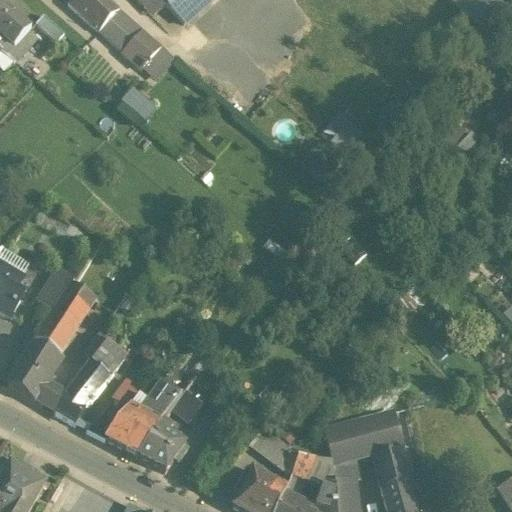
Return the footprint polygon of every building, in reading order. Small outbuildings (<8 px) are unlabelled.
[(102,0),(77,0),(66,12),(98,40),(111,25),(119,16),(119,15),(102,0)] [(130,0),(141,10),(151,0),(130,0)] [(156,0),(166,11),(177,1),(176,0),(156,0)] [(177,0),(177,1),(166,11),(186,33),(223,0),(177,0)] [(442,0),(483,36),(485,34),(486,34),(494,25),(503,14),(493,7),(498,0),(442,0)] [(29,35),(0,10),(0,42),(12,53),(12,54),(29,35)] [(142,37),(119,16),(111,25),(134,46),(142,37)] [(63,40),(42,21),(34,30),(55,49),(63,40)] [(485,34),(483,36),(496,46),(505,36),(494,25),(486,34),(485,34)] [(39,44),(29,35),(12,54),(12,53),(11,54),(23,63),(39,44)] [(161,54),(142,37),(134,46),(120,62),(139,78),(148,68),(161,54)] [(23,63),(11,54),(4,62),(12,70),(15,72),(23,63)] [(176,66),(161,54),(148,68),(162,81),(176,66)] [(4,62),(0,59),(0,75),(2,79),(12,70),(4,62)] [(115,106),(140,125),(150,113),(125,93),(115,106)] [(461,159),(476,143),(468,136),(454,152),(461,159)] [(350,239),(336,250),(353,271),(366,261),(350,239)] [(0,317),(8,322),(19,304),(12,300),(19,288),(0,276),(0,317)] [(70,289),(32,347),(60,363),(96,307),(70,289)] [(82,358),(92,366),(106,347),(114,354),(121,344),(104,330),(82,358)] [(35,406),(49,386),(64,366),(60,363),(32,347),(6,391),(33,407),(35,406)] [(92,366),(90,367),(110,383),(126,363),(114,354),(106,347),(92,366)] [(191,363),(180,378),(188,384),(199,369),(191,363)] [(68,394),(89,408),(110,383),(90,367),(88,367),(68,394)] [(111,403),(126,415),(127,414),(143,397),(126,384),(111,403)] [(35,406),(54,417),(55,416),(57,411),(66,397),(49,386),(35,406)] [(160,388),(139,416),(149,421),(149,424),(161,431),(164,427),(171,419),(183,404),(160,388)] [(89,408),(68,394),(66,397),(57,411),(55,416),(54,417),(73,428),(89,408)] [(183,404),(171,419),(187,431),(201,413),(186,401),(183,404)] [(135,461),(161,431),(149,424),(149,421),(139,416),(132,412),(111,435),(104,444),(135,461)] [(329,469),(330,474),(358,468),(393,461),(416,456),(422,455),(414,419),(394,424),(322,441),(329,469)] [(186,451),(169,438),(172,433),(164,427),(161,431),(135,461),(166,477),(186,451)] [(296,464),(259,428),(245,447),(289,481),(290,480),(296,464)] [(416,456),(393,461),(391,493),(420,484),(416,456)] [(330,474),(329,469),(296,464),(290,480),(305,487),(306,486),(322,490),(334,494),(334,491),(330,474)] [(9,465),(0,481),(0,511),(28,511),(44,486),(9,465)] [(330,474),(334,491),(347,488),(355,487),(362,485),(358,468),(330,474)] [(284,495),(245,473),(232,496),(239,500),(232,511),(277,511),(281,505),(284,495)] [(290,480),(289,481),(284,495),(281,505),(296,511),(305,487),(290,480)] [(423,511),(420,484),(391,493),(393,511),(423,511)] [(511,511),(511,484),(496,495),(497,496),(497,495),(503,504),(502,504),(503,506),(504,505),(508,511),(511,511)] [(305,487),(296,511),(298,511),(314,511),(322,490),(306,486),(305,487)] [(355,487),(347,488),(348,496),(355,494),(355,487)] [(350,511),(348,496),(347,488),(334,491),(334,494),(334,511),(350,511)] [(334,511),(334,494),(322,490),(314,511),(334,511)]
